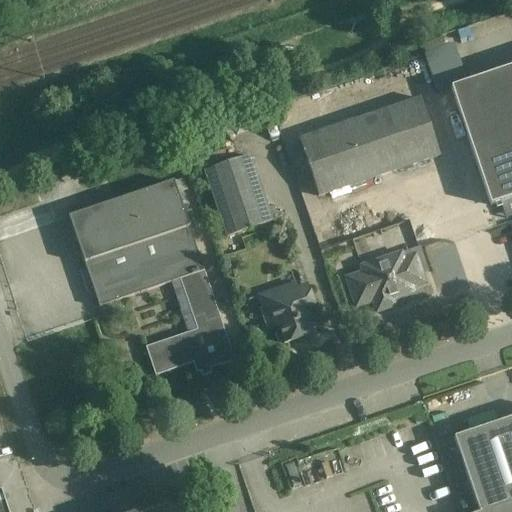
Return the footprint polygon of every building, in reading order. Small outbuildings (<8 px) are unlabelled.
[(511,68),(451,90),(491,207),(511,199),(511,68)] [(439,156),(420,100),(298,141),(318,197),(439,156)] [(272,223),(249,157),(204,173),(227,239),(272,223)] [(173,183),(69,218),(99,308),(180,281),(204,273),(173,183)] [(402,260),(400,255),(360,268),(362,274),(346,280),(355,308),(372,302),(375,313),(394,307),(392,301),(413,293),(411,289),(423,285),(413,256),(402,260)] [(204,273),(180,281),(197,331),(145,349),(155,378),(193,365),(196,375),(234,362),(204,273)] [(297,290),(295,285),(257,298),(268,330),(277,327),(283,344),(311,334),(306,319),(315,315),(305,287),(297,290)] [(511,511),(511,419),(453,439),(477,511),(511,511)]
